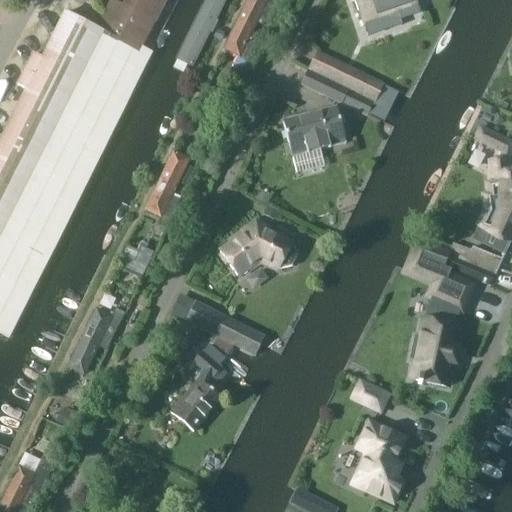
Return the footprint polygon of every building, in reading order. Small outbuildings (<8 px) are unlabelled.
[(0,240),(103,35),(138,53),(142,48),(166,0),(126,0),(123,6),(111,0),(96,30),(64,14),(41,60),(33,56),(18,85),(26,89),(0,141),(0,240)] [(226,3),(219,0),(206,0),(177,62),(194,71),(226,3)] [(270,17),(278,0),(270,0),(269,2),(265,0),(249,0),(225,51),(239,58),(231,75),(241,79),(256,48),(253,47),(258,36),(252,34),(257,24),(263,26),(268,16),(270,17)] [(354,0),(363,26),(364,26),(399,14),(401,20),(419,14),(417,8),(418,7),(416,3),(421,1),(421,0),(354,0)] [(213,38),(217,40),(221,42),(225,34),(221,32),(217,30),(213,38)] [(319,55),(311,70),(375,103),(383,88),(319,55)] [(311,70),(303,85),(368,118),(375,103),(311,70)] [(292,157),(345,145),(337,110),(284,123),(292,157)] [(511,143),(482,129),(476,140),(503,153),(504,160),(491,161),(494,183),(490,183),(492,196),(486,197),(488,211),(480,227),(493,233),(487,246),(505,255),(511,242),(511,240),(511,170),(510,161),(511,156),(511,143)] [(173,152),(144,211),(146,212),(161,219),(162,216),(162,217),(170,220),(180,201),(172,197),(189,163),(190,160),(173,152)] [(265,205),(268,198),(258,194),(255,200),(265,205)] [(265,214),(275,219),(278,212),(268,207),(265,214)] [(245,236),(221,252),(237,276),(261,260),(279,270),(291,267),(297,256),(292,244),(255,226),(244,234),(245,236)] [(415,238),(409,254),(451,271),(451,270),(491,287),(502,260),(474,248),(472,252),(455,245),(452,254),(415,238)] [(138,268),(134,277),(141,280),(153,253),(146,250),(148,246),(141,243),(137,251),(127,247),(122,257),(125,258),(123,261),(138,268)] [(450,272),(451,271),(409,254),(400,276),(428,288),(424,299),(430,301),(426,320),(423,319),(419,339),(416,338),(411,360),(415,360),(410,380),(418,381),(418,384),(421,385),(422,382),(447,388),(452,365),(455,365),(458,350),(456,350),(460,327),(456,326),(459,312),(462,313),(474,286),(449,275),(450,272)] [(260,343),(215,321),(217,317),(198,307),(197,306),(188,325),(189,325),(216,338),(212,343),(228,356),(235,348),(254,357),(260,343)] [(98,347),(106,351),(125,314),(116,310),(112,318),(97,310),(69,368),(84,375),(98,347)] [(220,384),(228,374),(219,367),(226,359),(211,345),(194,363),(204,372),(199,381),(172,413),(194,432),(223,400),(209,388),(214,379),(220,384)] [(360,382),(352,400),(381,414),(389,396),(360,382)] [(61,411),(55,422),(68,428),(74,417),(61,411)] [(367,454),(353,486),(393,504),(402,484),(395,481),(400,468),(393,464),(404,440),(369,424),(357,450),(367,454)] [(55,444),(62,448),(69,434),(62,430),(55,444)] [(30,511),(49,474),(48,474),(55,459),(44,454),(41,461),(25,454),(19,466),(20,467),(0,507),(0,511),(30,511)]
